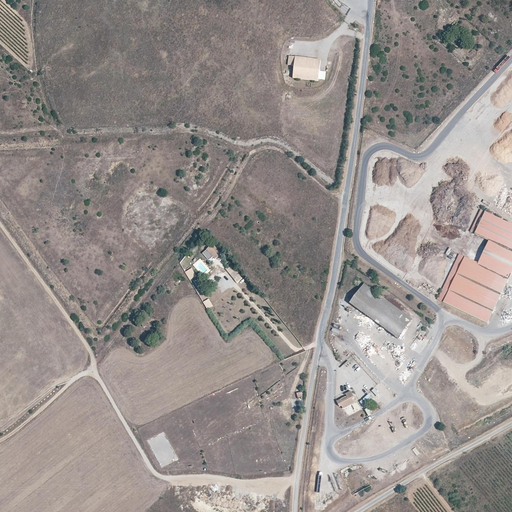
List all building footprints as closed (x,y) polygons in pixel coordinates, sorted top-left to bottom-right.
[(476,39),(456,20),(453,23),(473,41),(476,39)] [(466,49),(446,31),(444,33),(464,52),(466,49)] [(319,71),(321,60),(289,56),(288,65),(294,66),(292,78),(318,81),(318,79),(319,71)] [(326,72),(319,71),(318,79),(325,80),(326,72)] [(459,255),(437,300),(487,324),(511,271),(511,224),(481,209),(470,232),(489,241),(478,264),(459,255)] [(217,261),(218,260),(220,262),(225,258),(213,244),(203,253),(210,260),(213,257),(217,261)] [(245,278),(234,265),(227,270),(238,283),(245,278)] [(192,269),(186,273),(190,280),(197,276),(192,269)] [(413,319),(365,283),(350,303),(398,339),(413,319)] [(209,299),(203,302),(208,309),(213,306),(209,299)] [(345,314),(340,325),(347,328),(352,317),(345,314)] [(378,385),(372,391),(382,400),(388,394),(378,385)] [(355,403),(354,402),(353,399),(355,398),(351,391),(346,394),(347,396),(348,397),(342,401),(341,399),(337,401),(340,406),(342,405),(344,409),(351,405),(355,403)] [(364,407),(373,401),(369,395),(359,401),(364,407)] [(362,408),(358,400),(354,402),(355,403),(351,405),(355,412),(362,408)] [(166,448),(166,456),(160,456),(160,459),(164,458),(165,463),(173,462),(171,448),(166,448)] [(372,488),(360,466),(342,475),(354,498),(372,488)]
